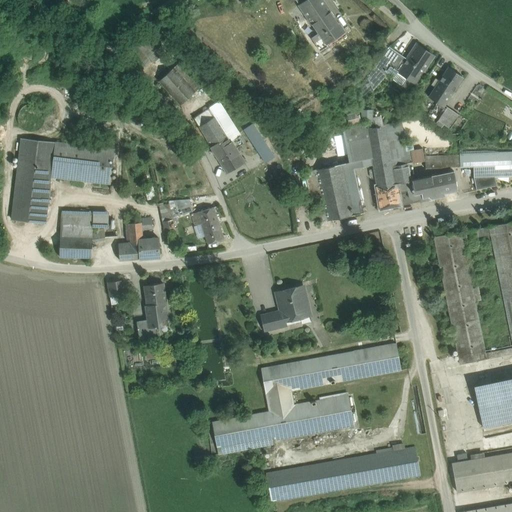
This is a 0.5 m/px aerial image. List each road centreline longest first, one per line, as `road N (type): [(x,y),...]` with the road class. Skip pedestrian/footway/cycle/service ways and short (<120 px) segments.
road 1 (residential): [(511,195),(183,263),(87,269)]
road 2 (track): [(390,221),(450,511)]
